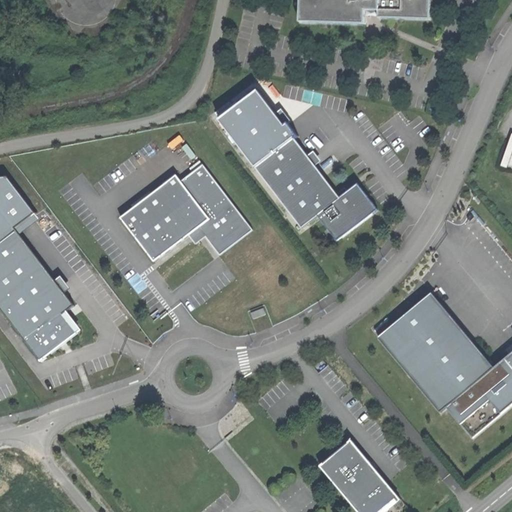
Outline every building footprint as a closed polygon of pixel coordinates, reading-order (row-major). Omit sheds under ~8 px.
[(301,0),(301,23),(366,24),(366,10),(374,10),(379,10),(379,18),(431,19),(431,0),(301,0)] [(256,172),(295,142),(297,140),(286,126),(283,129),(267,108),(257,95),(217,124),(256,172)] [(361,226),(378,213),(358,187),(340,201),(322,178),(295,142),(256,172),(302,232),(318,220),(338,245),(361,226)] [(177,179),(123,221),(158,265),(176,251),(192,239),(199,247),(207,240),(221,258),(252,233),(203,170),(182,186),(177,179)] [(0,245),(0,305),(43,362),(80,334),(65,315),(77,306),(19,231),(0,245)] [(433,294),(380,338),(442,414),(448,408),(475,440),(511,408),(511,356),(496,369),(433,294)] [(254,321),(266,317),(263,311),(251,316),(254,321)] [(353,441),(321,468),(358,511),(391,511),(404,502),(374,466),(353,441)]
